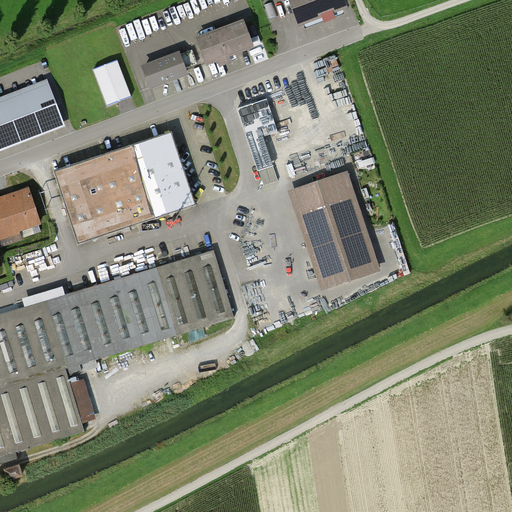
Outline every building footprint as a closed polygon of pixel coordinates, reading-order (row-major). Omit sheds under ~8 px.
[(293,0),(303,26),(353,7),(350,0),(293,0)] [(200,39),(210,66),(260,47),(250,20),(200,39)] [(146,66),(155,89),(192,75),(184,51),(146,66)] [(98,70),(111,106),(136,97),(122,60),(98,70)] [(0,99),(0,149),(1,153),(6,151),(67,128),(69,128),(51,80),(0,99)] [(177,134),(60,173),(84,244),(201,205),(177,134)] [(260,167),(264,183),(278,179),(274,163),(260,167)] [(351,174),(293,193),(326,291),(384,272),(351,174)] [(32,189),(0,199),(0,238),(1,241),(45,227),(32,189)] [(0,456),(87,430),(85,425),(100,421),(88,381),(73,385),(69,372),(238,321),(218,255),(0,320),(0,456)]
